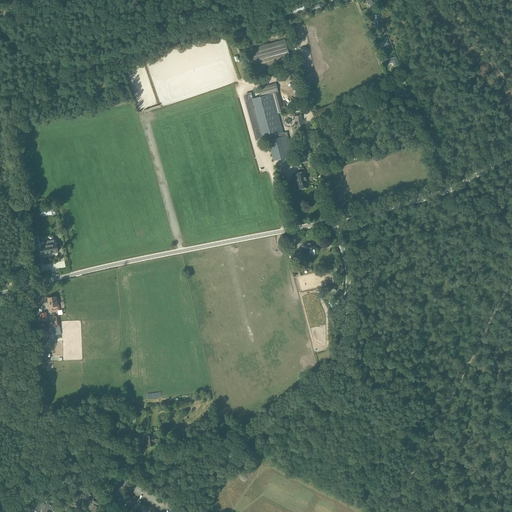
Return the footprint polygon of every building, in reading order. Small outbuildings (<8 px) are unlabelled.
[(385,47),(387,41),(384,40),(385,38),(381,37),(378,45),(385,47)] [(253,75),(268,71),(267,66),(291,60),(285,39),(246,50),(253,75)] [(385,55),(386,63),(390,63),(390,65),(394,65),(394,54),(385,55)] [(281,90),(292,87),(290,81),(279,84),(281,90)] [(283,110),(278,92),(276,84),(258,89),(260,97),(253,99),(251,92),(251,93),(246,94),(245,96),(247,101),(252,99),(260,128),(255,130),(257,139),(261,138),(261,136),(263,135),(263,138),(267,137),(273,161),(288,156),(287,153),(292,152),(286,132),(283,133),(277,111),(283,110)] [(216,100),(216,97),(223,98),(224,91),(218,90),(217,93),(211,92),(210,99),(216,100)] [(316,121),(335,114),(332,104),(312,112),(314,118),(315,117),(316,121)] [(299,189),(308,187),(304,172),(295,174),(296,174),(297,177),(296,177),(297,181),(298,181),(300,188),(299,189)] [(45,255),(48,254),(47,253),(58,251),(57,249),(58,249),(58,246),(57,246),(56,240),(41,242),(43,254),(45,254),(45,255)] [(303,246),(301,246),(302,249),(304,249),(305,254),(309,253),(309,250),(314,249),(317,249),(315,241),(303,244),(303,245),(303,246)] [(295,262),(290,263),(292,271),(308,268),(306,261),(300,262),(297,263),(298,264),(296,264),(295,262)] [(56,297),(48,298),(49,307),(50,307),(51,312),(59,310),(59,306),(57,306),(56,302),(58,302),(58,297),(56,297)] [(170,437),(187,433),(186,428),(169,431),(170,437)] [(131,431),(130,439),(140,440),(141,433),(131,431)] [(160,442),(159,435),(157,435),(157,433),(153,433),(153,436),(153,435),(146,436),(147,446),(154,445),(154,442),(160,442)] [(83,498),(85,496),(80,493),(79,494),(76,493),(74,495),(77,497),(75,499),(80,502),(79,501),(81,498),(81,497),(83,498)] [(94,511),(99,504),(92,500),(92,501),(91,501),(88,507),(91,509),(90,510),(94,511)] [(39,501),(36,506),(34,505),(30,511),(55,511),(52,510),(54,507),(47,503),(46,505),(39,501)]
